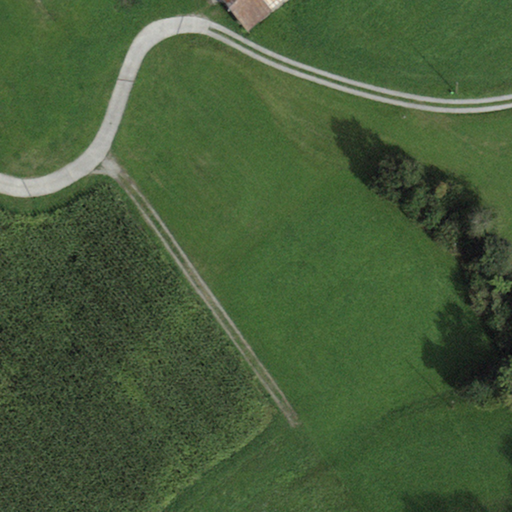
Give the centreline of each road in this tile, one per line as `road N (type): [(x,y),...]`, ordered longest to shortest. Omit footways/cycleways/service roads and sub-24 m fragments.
road 1 (track): [(0,183),(55,183),(94,158),(150,36),(188,24),(380,96),(435,105),(511,101)]
road 2 (track): [(94,158),(152,217),(295,421)]
